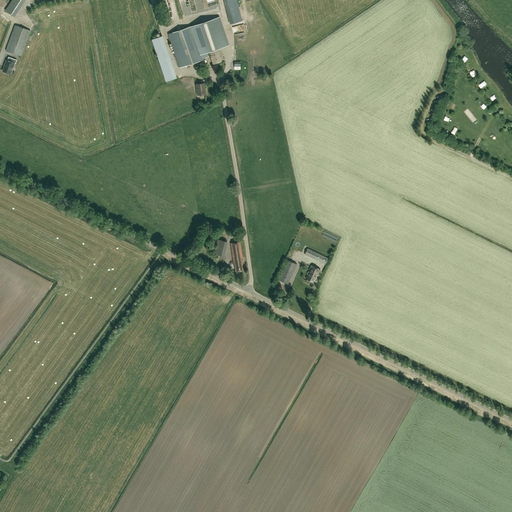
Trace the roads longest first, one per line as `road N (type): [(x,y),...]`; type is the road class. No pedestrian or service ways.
road 1 (unclassified): [(511,421),(0,169)]
road 2 (track): [(162,249),(12,459),(0,461)]
